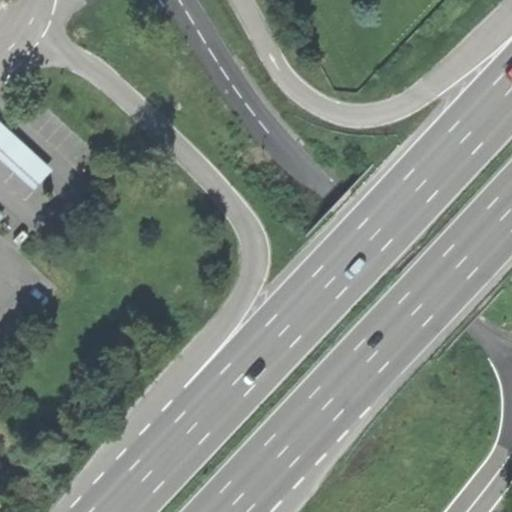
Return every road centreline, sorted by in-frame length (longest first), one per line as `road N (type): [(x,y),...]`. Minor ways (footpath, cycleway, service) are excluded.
road 1 (trunk): [(511,85),(121,511)]
road 2 (trunk): [(208,511),(511,198)]
